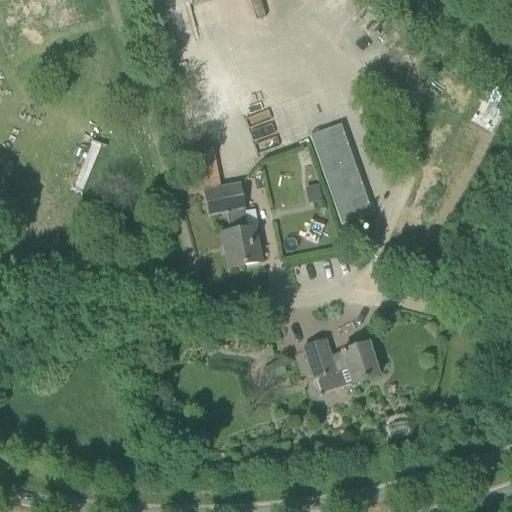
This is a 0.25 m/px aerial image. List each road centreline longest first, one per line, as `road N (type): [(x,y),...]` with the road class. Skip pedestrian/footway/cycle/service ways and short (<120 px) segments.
road 1 (tertiary): [(511,452),(360,497),(261,508),(125,508),(0,491)]
road 2 (residential): [(0,314),(42,306),(209,315),(351,292),(448,315)]
